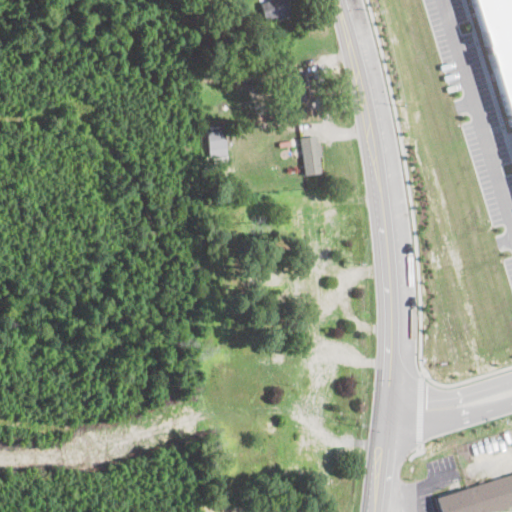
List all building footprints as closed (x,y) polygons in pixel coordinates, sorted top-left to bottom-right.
[(259,0),(264,18),(289,11),(286,0),(259,0)] [(511,127),(473,0),(511,0),(511,127)] [(286,70),(288,101),(304,100),(303,70),(286,70)] [(222,132),(208,132),(208,155),(222,155),(222,132)] [(298,135),(304,174),(321,171),(316,133),(298,135)] [(303,239),(321,238),(320,221),(324,221),(324,206),(302,207),(303,239)] [(299,294),(307,293),(308,308),(325,308),(324,276),(299,277),(299,294)] [(330,361),(313,360),(311,393),(329,394),(330,361)] [(302,466),(319,468),(322,435),(298,433),(296,445),(304,446),(302,466)] [(511,471),(434,495),(439,511),(489,511),(511,505),(511,471)]
